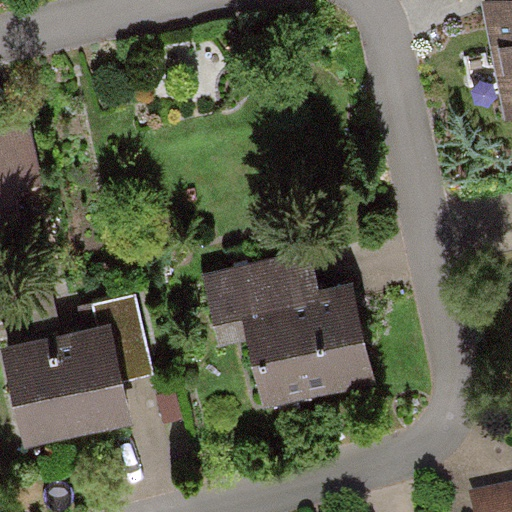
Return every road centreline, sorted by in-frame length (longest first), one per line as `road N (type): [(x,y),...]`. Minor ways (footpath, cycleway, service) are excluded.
road 1 (residential): [(186,511),(427,442),(447,354),(397,37),(357,0)]
road 2 (residential): [(294,0),(0,55)]
